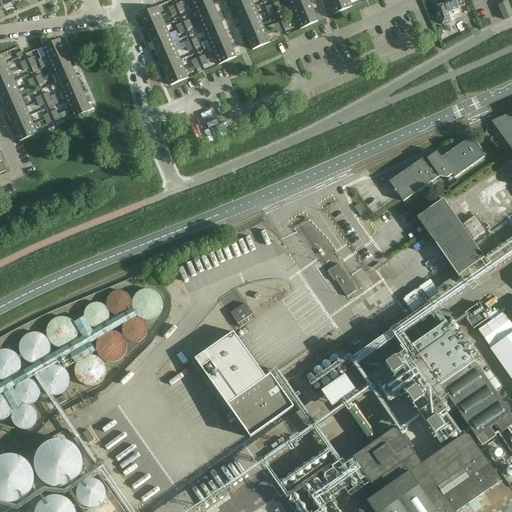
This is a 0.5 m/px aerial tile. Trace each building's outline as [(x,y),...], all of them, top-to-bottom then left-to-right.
[(14,2),(13,0),(0,0),(4,9),(11,5),(10,3),(14,2)] [(210,0),(197,0),(191,3),(194,11),(212,4),(210,0)] [(251,0),(245,0),(233,5),(237,14),(255,6),(251,0)] [(292,12),(310,4),(308,0),(294,0),(288,3),(292,12)] [(349,0),(342,0),(330,5),(334,15),(352,7),(349,0)] [(465,6),(462,0),(437,0),(433,2),(440,25),(441,24),(444,25),(447,24),(449,22),(450,21),(447,13),(459,9),(458,8),(465,6)] [(511,17),(511,12),(507,2),(497,6),(504,21),(511,17)] [(212,4),(194,11),(198,20),(216,12),(212,4)] [(296,20),(314,13),(310,4),(292,12),(296,20)] [(255,6),(237,14),(241,23),(259,15),(255,6)] [(143,24),(161,16),(157,7),(139,14),(143,24)] [(216,12),(198,20),(202,29),(220,21),(216,12)] [(314,13),(296,20),(300,30),(318,22),(314,13)] [(259,15),(241,23),(244,32),(262,24),(259,15)] [(161,16),(143,24),(147,32),(165,24),(161,16)] [(220,21),(202,29),(206,38),(224,30),(220,21)] [(165,24),(147,32),(151,41),(169,33),(165,24)] [(262,24),(244,32),(248,41),(266,33),(262,24)] [(224,30),(206,38),(207,40),(210,47),(228,40),(228,39),(224,30)] [(169,33),(151,41),(155,50),(173,42),(169,33)] [(266,33),(248,41),(252,50),(270,42),(266,33)] [(41,47),(42,48),(45,57),(63,49),(59,39),(41,47)] [(228,40),(210,47),(214,55),(232,48),(228,40)] [(173,42),(155,50),(159,59),(177,51),(173,42)] [(214,55),(218,65),(236,58),(232,48),(214,55)] [(49,65),(67,58),(63,49),(45,57),(49,65)] [(177,51),(159,59),(163,68),(181,60),(177,51)] [(53,74),(71,66),(67,58),(49,65),(53,74)] [(181,60),(163,68),(167,77),(185,69),(181,60)] [(7,63),(0,65),(0,76),(11,72),(7,63)] [(57,83),(75,75),(71,66),(53,74),(57,83)] [(185,69),(167,77),(171,86),(189,78),(185,69)] [(11,72),(0,76),(0,86),(15,81),(11,72)] [(61,92),(79,84),(75,75),(57,83),(61,92)] [(15,81),(0,86),(0,96),(0,97),(18,90),(15,81)] [(65,101),(83,93),(79,84),(61,92),(65,101)] [(18,90),(0,97),(4,106),(22,98),(18,90)] [(69,110),(87,102),(83,93),(65,101),(69,110)] [(22,98),(4,106),(8,115),(26,107),(22,98)] [(87,102),(69,110),(73,119),(91,111),(87,102)] [(26,107),(8,115),(12,124),(30,116),(26,107)] [(511,112),(491,122),(511,151),(511,112)] [(30,116),(12,124),(16,133),(34,125),(30,116)] [(34,125),(16,133),(20,142),(22,141),(38,134),(34,125)] [(403,202),(439,177),(447,178),(452,175),(454,178),(484,157),(470,137),(440,158),(436,153),(427,159),(425,157),(389,182),(403,202)] [(417,218),(426,231),(458,277),(484,258),(443,199),(417,218)] [(359,204),(354,207),(360,216),(365,213),(359,204)] [(485,231),(474,217),(463,225),(473,239),(485,231)] [(334,282),(336,280),(347,297),(357,291),(339,264),(334,267),(327,272),(334,282)] [(430,281),(403,300),(412,312),(439,293),(430,281)] [(132,304),(132,308),(133,312),(136,316),(139,318),(143,320),(146,321),(151,320),(154,319),(158,316),(160,313),(162,310),(163,306),(162,302),(161,298),(159,295),(156,292),(152,290),(148,290),(144,290),(140,291),(137,294),(134,297),(132,300),(132,304)] [(106,303),(106,306),(107,309),(109,312),(112,314),(115,315),(118,316),(121,315),(124,314),(127,312),(129,310),(130,307),(131,304),(131,300),(130,297),(128,295),(125,292),(122,291),(119,291),(116,291),(113,292),(110,294),(108,296),(106,299),(106,303)] [(84,315),(84,318),(85,321),(87,324),(90,326),(93,328),(96,328),(99,328),(102,327),(105,325),(107,322),(109,319),(109,316),(109,313),(108,310),(106,307),(103,305),(100,304),(97,303),(94,303),(91,304),(88,306),(86,309),(85,312),(84,315)] [(230,313),(240,328),(254,319),(244,304),(230,313)] [(466,320),(473,329),(488,318),(478,304),(465,313),(468,318),(466,320)] [(491,348),(511,332),(511,325),(502,313),(478,331),(491,348)] [(47,332),(47,336),(48,340),(51,343),(54,346),(58,347),(62,348),(66,348),(69,346),(73,344),(75,341),(77,337),(78,333),(77,329),(76,326),(74,322),(71,320),(67,318),(63,317),(59,318),(55,319),(52,321),(49,324),(47,328),(47,332)] [(122,330),(122,333),(123,336),(125,339),(127,341),(130,342),(134,343),(137,342),(140,341),(143,339),(145,337),(146,334),(147,331),(146,327),(145,324),(143,322),(141,320),(138,318),(135,318),(131,318),(128,319),(126,321),(123,323),(122,326),(122,330)] [(449,438),(443,428),(444,428),(437,418),(446,411),(438,400),(445,395),(481,447),(496,436),(490,428),(496,425),(501,433),(511,425),(511,417),(510,415),(510,414),(494,392),(501,387),(487,367),(481,372),(455,336),(461,332),(452,318),(385,365),(419,414),(434,435),(440,444),(449,438)] [(265,378),(233,332),(195,359),(250,438),(294,408),(270,375),(265,378)] [(19,348),(20,352),(21,356),(23,359),(27,362),(30,363),(34,364),(38,364),(42,362),(45,360),(48,357),(50,353),(51,349),(50,345),(49,341),(46,338),(43,336),(40,334),(36,333),(32,333),(28,335),(24,337),(22,340),(20,344),(19,348)] [(96,347),(96,351),(98,355),(100,358),(103,361),(107,363),(111,364),(115,363),(119,362),(122,359),(125,356),(126,353),(127,349),(127,345),(125,341),(123,338),(120,335),(116,333),(112,333),(108,333),(104,334),(101,337),(99,340),(97,343),(96,347)] [(0,379),(1,380),(5,381),(9,380),(13,379),(16,377),(19,373),(21,370),(21,366),(21,362),(20,358),(17,355),(14,352),(10,350),(6,350),(2,350),(0,350),(0,379)] [(330,359),(330,360),(331,362),(332,363),(333,364),(334,364),(335,364),(336,363),(337,363),(338,362),(339,361),(339,360),(339,359),(338,357),(337,356),(336,355),(335,355),(334,355),(332,356),(331,356),(331,357),(330,358),(330,359)] [(75,370),(75,375),(76,378),(79,382),(82,384),(86,386),(90,387),(94,386),(97,385),(101,383),(103,380),(105,376),(106,372),(106,368),(104,364),(102,361),(99,358),(95,356),(91,356),(87,356),(83,357),(80,360),(77,363),(75,366),(75,370)] [(321,364),(321,366),(322,367),(323,368),(324,369),(326,369),(327,369),(328,368),(329,368),(330,367),(330,366),(330,365),(330,364),(330,363),(329,362),(328,361),(327,360),(326,360),(325,360),(324,361),(323,361),(322,362),(322,363),(321,364)] [(511,381),(511,360),(502,368),(511,381)] [(38,380),(39,384),(40,388),(42,391),(45,394),(49,396),(53,396),(57,396),(61,394),(64,392),(67,389),(69,385),(69,381),(69,377),(68,374),(65,370),(62,368),(59,366),(55,365),(50,366),(47,367),(43,369),(41,372),(39,376),(38,380)] [(338,370),(338,371),(339,373),(339,374),(340,374),(341,375),(342,375),(344,375),(345,374),(346,374),(346,373),(347,372),(347,371),(347,370),(347,369),(346,368),(345,367),(344,366),(343,366),(342,366),(341,367),(340,367),(339,368),(338,369),(338,370)] [(314,371),(314,372),(314,373),(315,374),(316,375),(317,375),(318,376),(319,376),(320,375),(321,375),(322,374),(322,373),(322,371),(322,370),(322,369),(321,368),(320,368),(319,367),(318,367),(317,367),(316,367),(315,368),(314,369),(314,370),(314,371)] [(330,376),(330,377),(330,378),(331,379),(332,380),(333,381),(334,381),(335,381),(336,380),(337,380),(338,379),(338,378),(339,377),(339,375),(338,374),(337,373),(336,372),(334,372),(333,372),(332,372),(331,373),(330,374),(330,375),(330,376)] [(344,376),(321,392),(332,407),(355,391),(344,376)] [(321,382),(321,383),(322,384),(322,385),(323,386),(324,386),(325,386),(327,386),(328,386),(329,385),(329,384),(330,383),(330,382),(330,381),(330,380),(329,379),(328,378),(327,378),(326,378),(325,378),(324,378),(323,379),(322,380),(321,381),(321,382)] [(401,400),(387,379),(377,386),(391,406),(401,400)] [(17,392),(17,395),(18,398),(20,400),(22,402),(25,404),(28,404),(31,404),(34,403),(37,401),(39,399),(40,396),(40,393),(40,390),(39,387),(37,384),(35,382),(32,381),(29,380),(26,381),(23,382),(20,384),(18,386),(17,389),(17,392)] [(0,420),(2,421),(5,419),(7,418),(9,415),(11,413),(11,409),(11,406),(10,403),(8,401),(6,399),(3,398),(0,397),(0,420)] [(11,416),(11,420),(12,423),(14,425),(16,428),(19,429),(23,430),(26,429),(29,428),(32,426),(34,424),(35,421),(36,418),(36,414),(34,411),(33,408),(30,406),(27,405),(24,404),(21,405),(17,406),(15,408),(13,410),(11,413),(11,416)] [(348,411),(371,445),(352,458),(371,485),(381,478),(387,487),(366,502),(356,509),(358,511),(456,511),(500,482),(467,433),(421,464),(415,455),(415,454),(396,427),(377,440),(353,407),(348,411)] [(36,464),(37,470),(39,476),(42,481),(47,485),(53,488),(59,489),(65,488),(71,486),(76,483),(80,478),(83,472),(84,466),(84,460),(82,454),(78,449),(73,445),(67,442),(61,441),(55,441),(49,444),(44,447),(40,452),(37,458),(36,464)] [(496,454),(496,456),(496,457),(497,458),(498,459),(499,459),(500,460),(502,460),(503,459),(504,458),(505,457),(505,456),(505,455),(505,454),(505,452),(504,451),(503,451),(502,450),(501,450),(499,450),(498,450),(497,451),(496,452),(496,453),(496,454)] [(319,456),(319,457),(319,458),(320,459),(321,460),(322,460),(323,460),(324,460),(325,460),(326,459),(327,458),(327,457),(328,456),(328,455),(327,454),(326,453),(326,452),(325,452),(323,452),(322,452),(321,452),(320,453),(320,454),(319,455),(319,456)] [(0,501),(3,503),(9,504),(16,503),(22,501),(27,497),(31,493),(33,487),(35,481),(34,474),(32,469),(28,463),(23,459),(18,457),(12,456),(5,456),(0,458),(0,501)] [(311,462),(311,463),(312,464),(312,465),(313,466),(314,466),(315,466),(317,466),(318,466),(319,465),(319,464),(320,463),(320,462),(320,461),(319,460),(319,459),(318,458),(317,458),(316,458),(315,458),(314,458),(313,459),(312,460),(311,461),(311,462)] [(303,467),(303,468),(303,469),(304,470),(305,471),(306,471),(307,472),(308,472),(309,471),(310,470),(311,470),(311,469),(312,467),(312,466),(311,465),(311,464),(310,464),(309,463),(307,463),(306,463),(305,463),(304,464),(304,465),(303,466),(303,467)] [(295,473),(295,474),(296,475),(296,476),(297,477),(298,477),(299,478),(301,478),(302,477),(303,476),(304,475),(304,473),(304,472),(304,471),(303,470),(302,469),(301,469),(300,469),(299,469),(298,469),(297,470),(296,471),(295,472),(295,473)] [(287,478),(287,479),(288,480),(288,481),(289,482),(290,483),(292,483),(293,483),(294,482),(295,482),(295,481),(296,480),(296,479),(296,477),(296,476),(295,475),(294,475),(293,474),(292,474),(291,474),(290,474),(289,475),(288,476),(288,477),(287,478)] [(279,484),(279,486),(280,487),(280,488),(281,488),(282,489),(284,489),(285,489),(286,489),(287,488),(287,487),(288,486),(288,485),(288,484),(288,483),(287,482),(286,481),(285,480),(284,480),(283,480),(282,481),(281,481),(280,482),(279,483),(279,484)] [(81,501),(82,505),(83,508),(85,511),(105,511),(108,509),(110,506),(110,502),(110,499),(109,495),(107,492),(104,489),(100,488),(97,487),(93,488),(89,489),(86,491),(84,494),(82,497),(81,501)] [(291,501),(291,502),(291,503),(292,504),(293,505),(294,505),(295,505),(296,505),(297,505),(298,504),(299,503),(299,502),(299,501),(299,500),(299,499),(298,498),(297,497),(296,497),(295,497),(294,497),(293,497),(292,498),(291,499),(291,500),(291,501)] [(77,511),(76,510),(72,507),(67,504),(61,503),(56,504),(50,506),(46,509),(42,511),(77,511)]
